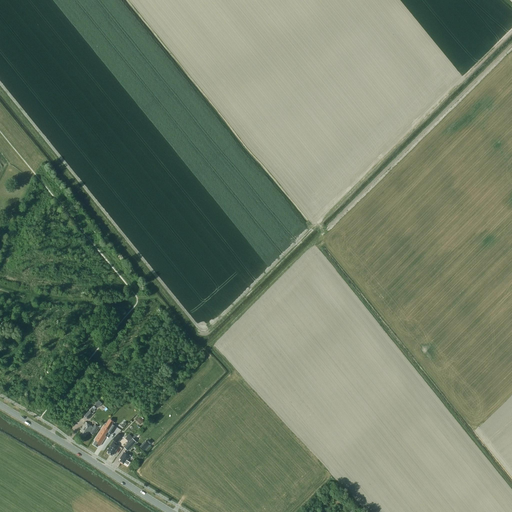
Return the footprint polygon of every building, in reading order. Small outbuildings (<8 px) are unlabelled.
[(95,411),(92,408),(84,416),(88,420),(93,414),(93,413),(95,411)] [(83,437),(84,436),(85,436),(87,434),(88,434),(89,432),(93,435),(99,427),(95,424),(93,427),(86,422),(80,431),(81,432),(79,435),(83,437)] [(93,444),(97,447),(99,445),(100,445),(100,446),(106,436),(105,435),(107,432),(111,435),(116,427),(112,425),(109,429),(112,424),(108,422),(105,426),(104,425),(95,440),(96,440),(95,442),(93,444)] [(122,437),(118,434),(113,439),(116,443),(122,437)] [(136,442),(133,439),(124,447),(127,450),(136,442)] [(149,444),(146,441),(141,447),(144,450),(149,444)] [(113,455),(118,447),(119,446),(113,442),(107,451),(108,452),(107,453),(111,456),(112,454),(113,455)] [(130,455),(124,451),(120,459),(121,460),(120,461),(124,464),(124,463),(128,465),(130,462),(127,461),(130,455)]
